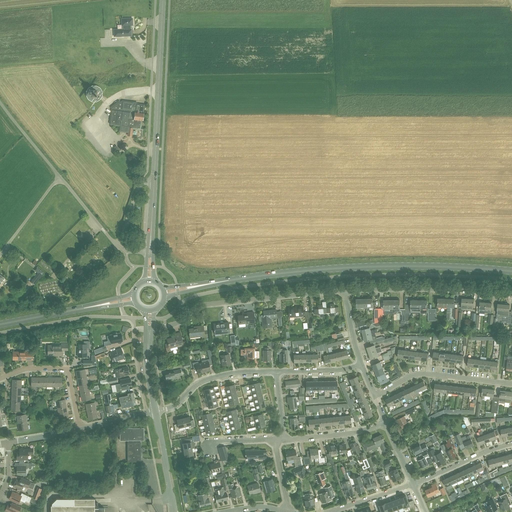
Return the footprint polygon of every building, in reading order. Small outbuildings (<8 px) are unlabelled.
[(131,29),(130,25),(133,25),(133,19),(122,19),(122,26),(124,25),(124,29),(114,30),(114,36),(125,36),(125,35),(128,35),(128,36),(132,36),(131,29)] [(116,49),(79,50),(80,71),(102,71),(101,53),(116,53),(116,49)] [(86,91),(86,95),(88,99),(92,101),(96,102),(100,100),(102,96),(102,92),(100,88),(97,85),(92,85),(88,87),(86,91)] [(144,113),(145,104),(137,103),(137,102),(132,102),(132,101),(122,100),(111,109),(109,123),(111,125),(119,126),(118,131),(128,133),(127,135),(132,136),(133,131),(133,129),(141,130),(142,120),(143,120),(144,113)] [(34,285),(44,272),(37,266),(34,270),(37,273),(30,282),(34,285)] [(366,304),(366,307),(366,310),(370,310),(370,307),(372,306),(372,308),(375,308),(375,302),(372,302),(372,298),(363,299),(363,302),(366,302),(366,304)] [(444,302),(444,298),(437,298),(437,307),(447,307),(447,302),(444,302)] [(453,307),(453,304),(454,299),(444,298),(444,302),(447,302),(447,307),(447,314),(450,314),(450,307),(453,307)] [(361,307),(366,307),(366,304),(366,302),(363,302),(363,299),(356,299),(356,307),(357,307),(357,310),(361,310),(361,307)] [(390,304),(390,300),(383,300),(383,308),(383,314),(393,314),(393,313),(393,308),(393,304),(390,304)] [(399,308),(399,300),(390,300),(390,304),(393,304),(393,308),(393,313),(396,313),(396,311),(399,311),(399,308)] [(417,304),(417,300),(410,300),(410,308),(410,313),(420,313),(420,304),(417,304)] [(427,313),(427,308),(426,308),(426,300),(417,300),(417,304),(420,304),(420,313),(427,313)] [(334,307),(334,304),(334,303),(329,304),(330,307),(326,308),(327,313),(330,313),(331,316),(335,315),(335,312),(338,311),(338,306),(334,307)] [(327,313),(326,308),(322,308),(322,305),(318,305),(318,308),(314,309),(315,314),(319,317),(323,317),(323,314),(327,313)] [(295,308),(288,308),(289,317),(303,315),(303,314),(303,313),(303,307),(297,307),(295,308)] [(273,328),(272,318),(277,317),(276,310),(263,311),(263,314),(261,314),(262,328),(269,327),(269,328),(273,328)] [(244,314),(244,311),(242,311),(243,315),(238,316),(238,324),(254,322),(253,312),(247,312),(247,313),(244,314)] [(310,331),(313,330),(312,326),(311,317),(309,317),(308,312),(304,312),(305,313),(305,318),(306,318),(307,318),(307,323),(308,328),(309,328),(309,330),(310,330),(310,331)] [(215,333),(230,332),(229,322),(214,323),(215,333)] [(204,330),(203,326),(199,326),(199,328),(189,329),(190,336),(194,336),(194,337),(202,336),(202,338),(208,337),(207,330),(204,330)] [(361,330),(360,330),(362,333),(362,334),(363,334),(363,335),(375,333),(376,332),(377,332),(377,329),(370,331),(370,327),(366,328),(361,329),(361,330)] [(111,340),(104,342),(105,346),(112,344),(111,343),(123,341),(122,340),(123,340),(123,336),(122,336),(121,333),(117,333),(117,332),(113,333),(113,334),(109,335),(111,340)] [(167,352),(171,351),(171,350),(178,349),(178,347),(183,345),(180,333),(174,334),(175,337),(167,339),(168,343),(165,344),(167,352)] [(363,337),(364,342),(370,341),(373,340),(372,339),(377,338),(376,335),(375,333),(363,335),(364,337),(363,337)] [(378,341),(378,344),(384,342),(384,344),(396,340),(396,336),(384,339),(378,341)] [(90,348),(90,341),(84,341),(84,344),(79,344),(79,352),(78,352),(78,357),(87,357),(87,348),(90,348)] [(328,349),(327,348),(326,345),(326,344),(326,343),(322,344),(319,345),(320,351),(323,350),(326,350),(327,354),(328,353),(328,349)] [(68,350),(68,344),(61,344),(61,345),(48,345),(48,356),(61,356),(61,350),(68,350)] [(317,353),(311,353),(312,361),(317,361),(317,357),(320,357),(320,351),(319,345),(314,347),(314,349),(316,348),(317,352),(318,352),(318,353),(317,353)] [(371,346),(366,347),(367,351),(368,351),(369,353),(376,351),(381,349),(380,347),(376,348),(375,345),(374,345),(371,346)] [(30,351),(30,346),(26,346),(25,351),(13,351),(13,360),(33,360),(33,351),(30,351)] [(410,351),(409,358),(415,359),(416,351),(417,346),(414,346),(414,349),(410,349),(410,351)] [(116,361),(125,358),(122,348),(116,350),(117,350),(110,353),(113,362),(116,361)] [(255,351),(255,349),(254,349),(254,348),(245,348),(245,349),(241,349),(241,355),(247,355),(247,361),(253,361),(253,359),(254,359),(254,358),(259,358),(259,351),(255,351)] [(369,355),(368,355),(370,359),(378,356),(377,353),(382,352),(381,349),(376,351),(369,353),(369,355)] [(280,361),(288,361),(287,350),(279,350),(280,361)] [(336,360),(342,359),(340,351),(334,352),(336,360)] [(330,362),(336,360),(334,352),(328,354),(330,362)] [(222,365),(231,364),(229,354),(220,355),(222,365)] [(511,371),(511,369),(511,359),(508,359),(508,357),(504,356),(503,367),(506,368),(506,370),(511,371)] [(202,363),(204,371),(210,370),(209,366),(212,365),(211,358),(205,360),(206,362),(202,363)] [(375,371),(382,368),(380,361),(372,364),(373,367),(374,371),(375,371)] [(204,371),(202,363),(198,364),(198,362),(192,363),(194,369),(196,369),(197,373),(204,371)] [(116,377),(117,377),(124,376),(124,374),(129,373),(128,367),(114,370),(116,377)] [(386,372),(388,371),(385,373),(382,368),(375,371),(376,373),(375,373),(377,377),(377,376),(386,372)] [(182,371),(182,369),(180,369),(165,373),(166,380),(175,378),(174,377),(181,375),(181,372),(182,371)] [(85,370),(76,372),(77,375),(76,376),(77,379),(87,377),(86,374),(85,370)] [(386,372),(377,376),(378,378),(377,378),(379,382),(381,384),(386,382),(385,379),(387,378),(386,376),(389,374),(388,371),(386,372)] [(352,385),(359,382),(356,376),(355,377),(353,378),(349,379),(352,385)] [(39,377),(39,387),(43,387),(47,387),(47,378),(43,378),(43,377),(39,377)] [(87,377),(77,379),(78,383),(78,382),(79,386),(88,385),(87,381),(87,377)] [(117,392),(129,389),(129,386),(132,385),(130,378),(121,380),(121,383),(115,385),(117,392)] [(12,384),(12,387),(21,388),(21,384),(22,380),(12,380),(12,384)] [(342,389),(345,388),(348,387),(347,385),(346,385),(344,381),(339,383),(342,389)] [(418,383),(421,390),(426,387),(423,381),(418,383)] [(249,384),(250,389),(247,390),(246,386),(241,387),(243,394),(251,392),(251,391),(261,388),(259,382),(249,384)] [(354,390),(361,388),(359,382),(352,385),(354,390)] [(418,391),(421,390),(418,383),(412,386),(415,393),(416,393),(417,396),(420,395),(418,391)] [(226,393),(235,390),(234,384),(224,387),(225,389),(226,391),(221,392),(222,394),(226,393)] [(91,388),(89,389),(88,385),(79,386),(80,390),(79,390),(80,394),(91,392),(91,388)] [(215,393),(213,389),(218,388),(217,386),(213,387),(204,390),(205,396),(215,394),(215,393)] [(410,395),(415,393),(412,386),(407,388),(410,395)] [(252,396),(262,394),(261,388),(251,391),(251,392),(252,395),(248,396),(248,398),(252,397),(252,396)] [(356,396),(363,393),(361,388),(354,390),(356,396)] [(405,398),(410,395),(407,388),(401,391),(405,398)] [(237,396),(235,390),(226,393),(227,397),(223,398),(223,400),(228,399),(227,398),(237,396)] [(399,400),(405,398),(401,391),(396,394),(399,400)] [(90,392),(80,394),(81,397),(82,401),(91,399),(90,396),(90,392)] [(121,403),(135,400),(133,392),(128,394),(128,395),(119,397),(121,403)] [(216,400),(216,399),(215,395),(219,394),(219,392),(215,393),(215,394),(205,396),(207,402),(216,400)] [(359,401),(366,399),(363,393),(356,396),(359,401)] [(250,404),(254,403),(254,402),(263,400),(262,394),(252,396),(252,397),(253,401),(249,402),(250,404)] [(394,403),(399,400),(396,394),(391,396),(394,403)] [(228,399),(228,403),(224,404),(225,406),(229,405),(238,402),(237,396),(227,398),(228,399)] [(297,408),(296,396),(287,397),(288,402),(289,402),(290,409),(297,408)] [(388,406),(394,403),(391,396),(385,399),(388,406)] [(220,398),(216,399),(216,400),(207,402),(208,408),(218,406),(217,401),(221,400),(220,398)] [(361,407),(368,404),(366,399),(359,401),(361,407)] [(59,401),(56,402),(57,405),(58,409),(67,407),(66,404),(65,400),(59,401)] [(130,407),(131,406),(136,404),(135,400),(121,403),(122,408),(127,407),(128,408),(130,407)] [(265,406),(263,400),(254,402),(254,403),(255,407),(251,408),(251,410),(255,409),(255,408),(265,406)] [(11,406),(11,410),(20,410),(20,407),(21,403),(11,402),(11,406)] [(95,403),(86,405),(87,409),(86,409),(87,412),(96,410),(96,407),(95,403)] [(363,412),(370,410),(368,404),(361,407),(363,412)] [(67,407),(58,409),(58,413),(59,416),(59,417),(68,415),(68,411),(67,407)] [(223,419),(228,418),(237,415),(236,409),(226,412),(227,416),(223,417),(223,419)] [(96,410),(87,412),(88,416),(89,420),(98,418),(97,414),(96,410)] [(370,410),(363,412),(366,418),(373,415),(370,410)] [(203,421),(212,419),(211,413),(201,415),(203,420),(198,421),(199,423),(203,422),(203,421)] [(254,422),(264,420),(264,419),(265,419),(264,416),(263,417),(263,413),(253,416),(250,417),(251,421),(250,422),(250,424),(255,423),(254,422)] [(26,414),(17,416),(17,420),(17,424),(27,422),(26,418),(26,414)] [(228,418),(229,422),(224,423),(225,425),(229,424),(239,421),(237,415),(228,418)] [(190,421),(190,420),(189,416),(183,417),(185,426),(188,425),(189,428),(195,426),(194,420),(190,421)] [(407,422),(404,416),(396,419),(398,423),(399,422),(401,425),(403,428),(412,424),(410,421),(407,422)] [(178,427),(185,426),(183,417),(176,419),(177,424),(174,424),(176,430),(179,430),(178,427)] [(204,427),(214,424),(212,419),(203,421),(203,422),(204,426),(200,427),(200,429),(205,428),(204,427)] [(254,422),(255,423),(256,426),(251,428),(252,430),(256,429),(256,428),(266,426),(264,420),(254,422)] [(240,427),(239,421),(229,424),(230,428),(226,429),(226,431),(231,430),(240,427)] [(27,422),(17,424),(18,427),(19,427),(19,431),(28,429),(28,426),(27,422)] [(204,427),(205,428),(206,431),(201,433),(202,435),(206,434),(206,433),(215,430),(214,424),(204,427)] [(144,440),(144,429),(120,429),(120,440),(128,440),(128,461),(140,461),(141,440),(144,440)] [(483,435),(482,431),(479,432),(480,436),(477,437),(480,445),(485,443),(483,435)] [(488,433),(491,441),(497,438),(494,431),(488,433)] [(459,433),(454,436),(458,445),(463,443),(459,433)] [(485,443),(491,441),(488,433),(483,435),(485,443)] [(372,441),(375,450),(377,449),(377,448),(380,446),(383,452),(388,450),(384,441),(381,434),(373,438),(373,440),(372,441)] [(439,444),(434,434),(430,436),(433,443),(435,446),(439,444)] [(467,448),(473,445),(469,435),(465,437),(467,440),(464,442),(467,448)] [(183,447),(183,449),(192,447),(192,448),(195,447),(194,447),(193,441),(192,437),(183,439),(183,443),(182,443),(181,443),(181,444),(181,447),(182,447),(183,447)] [(455,444),(451,438),(446,440),(447,442),(444,444),(440,446),(444,453),(446,452),(448,456),(448,455),(450,458),(456,455),(452,448),(451,448),(450,446),(455,444)] [(373,451),(375,450),(372,441),(363,444),(366,452),(370,451),(373,449),(373,451)] [(352,455),(360,452),(359,450),(360,449),(359,445),(357,446),(356,442),(350,444),(352,449),(350,450),(352,455)] [(346,448),(345,444),(339,445),(339,446),(340,453),(347,452),(347,448),(346,448)] [(428,448),(426,444),(420,446),(419,444),(412,448),(415,454),(423,451),(422,451),(428,448)] [(330,446),(327,446),(328,451),(329,450),(329,453),(330,454),(336,453),(338,452),(338,449),(335,449),(335,445),(330,446)] [(221,460),(227,459),(224,446),(218,448),(221,460)] [(192,447),(183,449),(185,456),(189,455),(189,458),(196,457),(195,451),(192,451),(192,448),(192,447)] [(313,448),(315,458),(318,457),(319,463),(327,462),(326,456),(322,456),(322,455),(321,455),(321,449),(318,450),(318,447),(313,448)] [(437,455),(434,449),(433,447),(427,450),(428,451),(432,461),(435,459),(438,465),(445,461),(441,452),(437,455)] [(311,458),(315,458),(313,448),(309,448),(310,451),(307,451),(307,457),(303,457),(304,464),(312,463),(311,458)] [(33,454),(33,449),(20,449),(20,454),(17,454),(17,460),(28,460),(28,453),(30,453),(31,454),(33,454)] [(265,454),(266,454),(265,450),(262,451),(262,450),(253,451),(253,450),(245,450),(245,459),(258,458),(258,459),(266,459),(265,454)] [(295,467),(301,465),(301,464),(301,463),(300,457),(296,457),(295,450),(286,452),(287,460),(293,459),(295,467)] [(425,467),(426,465),(428,464),(424,457),(428,455),(426,451),(420,454),(422,458),(418,460),(422,467),(424,468),(425,467)] [(369,463),(368,463),(370,467),(371,470),(372,471),(375,470),(374,466),(375,466),(372,458),(374,457),(377,456),(377,454),(373,455),(371,456),(367,458),(369,463)] [(368,463),(366,458),(362,460),(364,465),(362,466),(363,470),(370,467),(368,463)] [(212,472),(221,470),(218,459),(213,461),(214,463),(210,465),(212,472)] [(386,470),(389,468),(388,466),(392,465),(391,464),(390,460),(383,463),(385,467),(386,470)] [(479,471),(484,469),(481,462),(475,464),(479,471)] [(29,463),(19,463),(19,466),(17,466),(17,474),(21,474),(21,475),(26,475),(26,469),(27,469),(29,467),(29,466),(31,466),(31,463),(29,463)] [(473,474),(479,471),(475,464),(470,467),(473,474)] [(307,476),(304,466),(292,470),(295,476),(300,474),(301,478),(307,476)] [(468,476),(473,474),(470,467),(465,470),(468,476)] [(393,481),(400,478),(396,469),(389,472),(393,481)] [(381,485),(387,483),(384,476),(385,475),(383,470),(380,471),(377,472),(378,477),(378,478),(381,485)] [(462,479),(468,476),(465,470),(459,472),(462,479)] [(320,486),(326,484),(321,472),(315,474),(320,486)] [(457,482),(462,479),(459,472),(454,475),(457,482)] [(482,478),(483,481),(490,478),(488,473),(484,474),(485,476),(482,478)] [(451,484),(457,482),(454,475),(448,477),(451,484)] [(362,482),(360,476),(354,478),(356,483),(355,484),(358,492),(365,490),(362,482)] [(374,476),(363,479),(366,490),(377,486),(374,476)] [(16,480),(14,486),(18,488),(17,488),(22,490),(23,487),(25,487),(26,487),(28,488),(28,487),(30,482),(31,481),(21,477),(19,481),(16,480)] [(225,477),(223,478),(221,479),(223,487),(215,489),(216,495),(215,495),(217,502),(228,499),(227,493),(225,494),(224,491),(229,489),(226,477),(225,477)] [(446,487),(451,484),(448,477),(443,480),(446,487)] [(488,485),(493,483),(501,480),(499,477),(487,482),(488,485)] [(272,482),(272,479),(263,482),(266,492),(275,490),(274,485),(273,482),(272,482)] [(350,485),(349,480),(341,483),(342,488),(344,487),(347,495),(354,493),(351,485),(350,485)] [(254,493),(260,492),(257,483),(247,486),(249,494),(254,492),(254,493)] [(436,494),(440,492),(436,483),(428,487),(429,488),(425,490),(428,496),(435,493),(436,494)] [(234,488),(233,484),(229,484),(230,489),(232,498),(240,496),(238,487),(234,488)] [(322,503),(330,500),(330,498),(333,497),(331,491),(333,491),(331,486),(324,488),(326,492),(320,493),(322,503)] [(43,489),(38,487),(34,498),(39,500),(43,489)] [(13,492),(10,499),(18,503),(19,500),(25,503),(26,501),(29,502),(30,501),(32,502),(33,498),(31,498),(28,496),(22,493),(20,496),(13,492)] [(208,499),(207,493),(198,495),(199,500),(198,500),(200,506),(211,504),(209,499),(208,499)] [(503,511),(510,508),(507,501),(510,500),(507,493),(500,496),(502,500),(499,502),(503,511)] [(303,497),(306,507),(314,505),(312,495),(303,497)] [(405,495),(400,497),(403,507),(409,505),(410,508),(413,507),(411,501),(408,502),(405,495)] [(400,498),(395,500),(398,508),(403,507),(400,497),(399,498),(400,498)] [(104,511),(104,508),(98,508),(98,506),(97,506),(97,503),(95,503),(95,498),(74,498),(57,499),(52,503),(52,505),(51,505),(51,511),(104,511)] [(494,511),(494,510),(497,509),(493,499),(488,502),(489,506),(485,507),(486,510),(485,511),(494,511)] [(393,510),(398,508),(395,500),(390,502),(393,510)] [(388,511),(393,510),(390,502),(385,503),(387,511),(388,511)] [(17,511),(18,511),(21,507),(12,503),(11,506),(8,505),(5,511),(6,511),(15,511),(16,511),(17,511)] [(387,511),(385,503),(379,505),(381,511),(380,511),(387,511)]
